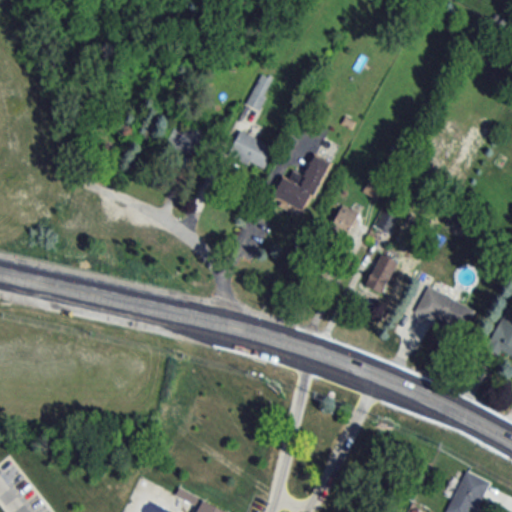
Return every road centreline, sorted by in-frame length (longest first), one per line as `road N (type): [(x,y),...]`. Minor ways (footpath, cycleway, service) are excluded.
road 1 (secondary): [(127,301),(309,349),(511,440)]
road 2 (residential): [(224,323),(220,270),(194,240),(83,185)]
road 3 (residential): [(309,349),(265,511)]
road 4 (residential): [(301,511),(379,375)]
road 5 (secondary): [(0,271),(127,301)]
